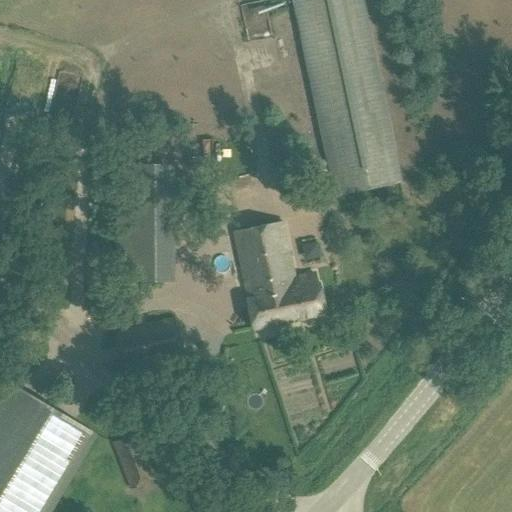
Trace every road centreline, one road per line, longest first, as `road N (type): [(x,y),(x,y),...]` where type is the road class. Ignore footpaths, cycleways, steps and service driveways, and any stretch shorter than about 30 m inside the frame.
road 1 (unclassified): [(0,286),(114,383),(291,511)]
road 2 (tertiary): [(323,511),(511,276)]
